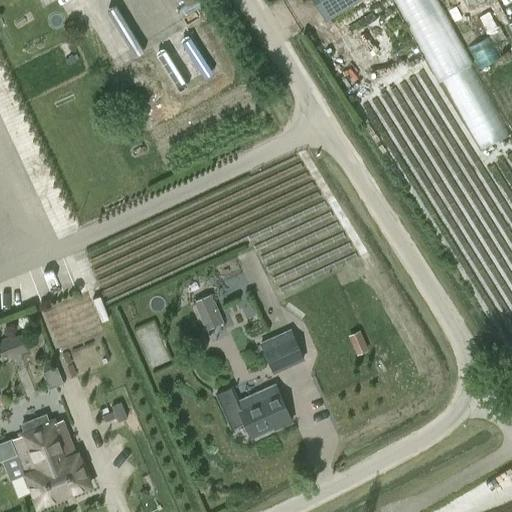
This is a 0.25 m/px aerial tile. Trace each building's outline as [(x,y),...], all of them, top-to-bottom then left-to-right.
[(22,0),(28,9),(43,0),(22,0)] [(317,0),(328,18),(357,0),(317,0)] [(401,0),(474,151),(507,135),(441,0),(401,0)] [(224,276),(240,272),(236,258),(220,262),(224,276)] [(224,323),(211,293),(193,301),(205,330),(224,323)] [(273,373),(289,366),(304,359),(290,328),(259,343),(273,373)] [(360,331),(349,336),(354,347),(365,343),(360,331)] [(20,334),(0,341),(0,348),(4,358),(26,350),(20,334)] [(58,381),(54,370),(44,374),(48,385),(58,381)] [(279,427),(290,422),(273,385),(237,402),(231,387),(216,394),(232,428),(245,422),(252,436),(257,434),(261,436),(266,433),(267,429),(278,424),(279,427)] [(120,402),(110,406),(116,421),(126,417),(120,402)] [(12,438),(0,442),(0,460),(19,453),(27,474),(25,475),(38,506),(90,486),(78,454),(76,455),(62,418),(50,423),(46,415),(22,424),(25,433),(12,438)]
